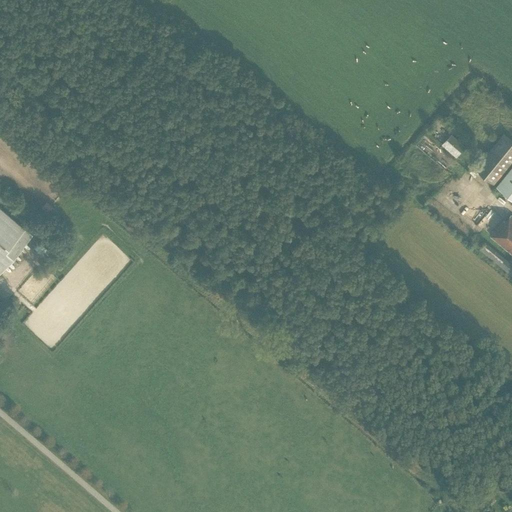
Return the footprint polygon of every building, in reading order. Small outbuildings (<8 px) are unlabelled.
[(476,169),(495,185),(511,163),(511,141),(504,134),(476,169)] [(452,135),(448,140),(463,152),(467,147),(452,135)] [(511,167),(497,186),(511,198),(511,167)] [(474,181),(477,177),(469,170),(466,174),(474,181)] [(469,203),(471,209),(480,206),(478,200),(469,203)] [(0,207),(0,272),(33,235),(0,207)] [(504,221),(491,237),(511,253),(511,215),(506,222),(504,221)] [(34,237),(30,241),(38,248),(42,244),(34,237)] [(511,264),(486,243),(480,250),(511,276),(511,264)]
